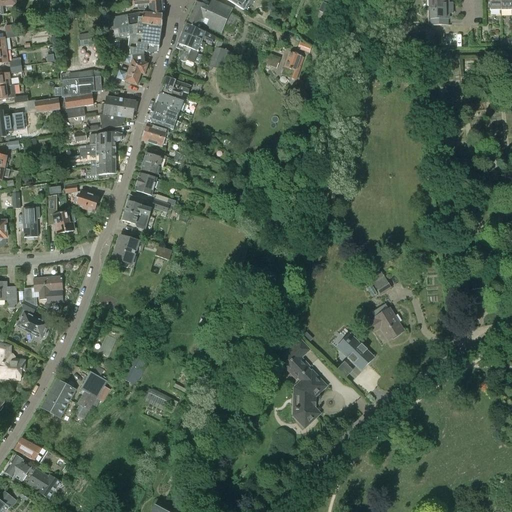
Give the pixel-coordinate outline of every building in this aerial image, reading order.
[(0,0),(0,16),(3,16),(2,9),(17,7),(16,3),(23,2),(23,0),(0,0)] [(149,12),(150,14),(162,16),(160,0),(135,0),(128,0),(129,6),(137,6),(137,11),(149,12)] [(226,0),(243,11),(250,0),(226,0)] [(427,0),(428,9),(453,9),(453,3),(449,3),(448,2),(447,0),(427,0)] [(501,11),(500,0),(489,0),(489,11),(501,11)] [(500,0),(501,11),(511,11),(511,0),(500,0)] [(196,3),(186,24),(198,30),(201,25),(221,34),(232,10),(214,1),(211,1),(208,9),(196,3)] [(324,2),(319,13),(329,18),(334,7),(324,2)] [(453,9),(428,9),(428,26),(448,26),(448,16),(449,14),(453,14),(453,9)] [(111,30),(117,29),(139,25),(161,28),(162,16),(150,14),(139,13),(109,19),(111,30)] [(186,25),(182,34),(202,42),(201,43),(205,45),(205,44),(211,46),(214,38),(198,31),(198,30),(186,24),(186,25)] [(160,38),(161,28),(139,25),(117,29),(119,39),(130,37),(137,35),(160,38)] [(182,34),(176,49),(182,52),(179,59),(180,61),(184,62),(186,61),(193,65),(194,63),(198,65),(202,57),(197,55),(198,53),(197,52),(199,48),(202,50),(205,45),(201,43),(202,42),(182,34)] [(128,48),(120,49),(121,58),(126,57),(143,55),(144,52),(148,53),(157,52),(158,47),(159,47),(160,38),(137,35),(130,37),(128,48)] [(299,42),(296,49),(306,54),(309,47),(299,42)] [(209,67),(227,72),(233,53),(215,48),(209,67)] [(260,63),(275,69),(280,58),(264,52),(260,63)] [(289,53),(282,76),(296,81),(300,68),(298,67),(301,57),(289,53)] [(119,72),(116,79),(137,86),(141,74),(144,75),(148,65),(144,64),(143,55),(126,57),(124,63),(130,65),(127,75),(119,72)] [(69,81),(61,81),(61,99),(92,95),(91,93),(101,92),(100,78),(93,78),(93,71),(68,74),(69,81)] [(9,74),(0,75),(0,87),(6,87),(11,86),(9,74)] [(161,92),(180,99),(182,93),(187,95),(190,87),(165,78),(162,86),(163,86),(161,92)] [(6,87),(0,87),(0,100),(15,98),(13,86),(11,86),(6,87)] [(61,99),(60,99),(63,121),(85,118),(84,107),(93,106),(92,95),(61,99)] [(156,104),(179,113),(182,104),(159,95),(159,96),(157,104),(156,104)] [(100,116),(102,130),(122,127),(122,125),(124,125),(125,119),(132,120),(135,102),(106,97),(103,115),(100,116)] [(34,103),(36,114),(60,111),(58,100),(34,103)] [(153,113),(153,114),(176,121),(179,113),(156,104),(156,105),(153,113)] [(5,133),(22,131),(21,123),(15,123),(14,115),(3,117),(2,112),(0,112),(0,138),(6,137),(5,133)] [(176,121),(153,114),(152,114),(153,114),(150,122),(149,123),(172,131),(176,121)] [(147,125),(144,134),(164,140),(167,132),(147,125)] [(73,135),(74,142),(86,141),(85,133),(73,135)] [(90,136),(90,146),(95,146),(106,145),(106,144),(112,143),(114,145),(115,145),(115,144),(116,143),(121,141),(122,141),(123,140),(123,136),(121,135),(121,134),(119,134),(119,135),(115,133),(90,136)] [(164,140),(144,134),(141,142),(162,148),(164,140)] [(79,150),(80,156),(89,156),(93,155),(114,154),(115,154),(115,145),(114,145),(112,143),(106,144),(106,145),(95,146),(90,146),(85,146),(86,150),(79,150)] [(173,162),(183,164),(185,158),(175,153),(173,162)] [(90,161),(91,168),(96,168),(96,166),(105,165),(115,164),(115,154),(114,154),(93,155),(89,156),(80,156),(80,157),(70,157),(70,164),(80,163),(87,162),(87,161),(90,161)] [(146,154),(143,163),(160,168),(162,159),(146,154)] [(0,156),(0,168),(4,169),(6,162),(8,163),(9,158),(0,156)] [(160,168),(143,163),(141,171),(157,176),(159,170),(163,171),(164,169),(160,168)] [(96,168),(91,168),(91,171),(86,171),(86,180),(97,178),(97,176),(115,174),(115,164),(105,165),(96,166),(96,168)] [(4,169),(0,168),(0,181),(2,182),(3,177),(8,178),(9,171),(4,169)] [(170,185),(156,180),(139,175),(134,192),(151,197),(153,189),(167,193),(170,185)] [(64,187),(65,194),(77,193),(76,186),(64,187)] [(238,204),(247,207),(253,190),(244,187),(238,204)] [(87,195),(88,194),(81,191),(78,200),(75,199),(73,205),(76,206),(76,207),(94,213),(94,211),(96,211),(98,207),(96,205),(98,199),(87,195)] [(12,194),(13,210),(20,209),(19,193),(12,194)] [(122,221),(135,225),(136,229),(144,231),(148,218),(151,210),(140,207),(142,201),(130,197),(130,196),(129,196),(126,203),(127,204),(122,221)] [(156,196),(154,201),(169,206),(173,208),(175,202),(156,196)] [(154,201),(151,209),(166,214),(169,215),(171,210),(168,209),(169,206),(154,201)] [(39,219),(38,208),(22,209),(24,239),(37,238),(36,219),(39,219)] [(66,213),(53,216),(57,235),(62,234),(62,235),(63,235),(64,236),(65,236),(66,235),(67,235),(68,234),(68,233),(73,232),(72,223),(68,224),(66,213)] [(112,260),(131,265),(138,243),(119,237),(112,260)] [(154,256),(155,256),(169,261),(172,252),(158,247),(154,256)] [(380,271),(369,278),(372,283),(384,276),(380,271)] [(24,289),(25,301),(35,306),(34,298),(32,298),(31,293),(39,293),(39,301),(56,299),(56,291),(62,291),(61,277),(60,277),(33,280),(33,289),(24,289)] [(14,305),(17,305),(16,288),(6,288),(6,283),(0,283),(0,301),(6,301),(7,309),(14,309),(14,305)] [(474,305),(474,306),(475,306),(475,305),(483,304),(483,305),(484,305),(484,304),(483,304),(481,290),(482,290),(482,289),(481,289),(473,290),(472,290),(472,291),(474,305)] [(21,309),(33,315),(36,308),(25,302),(21,309)] [(375,320),(369,324),(374,332),(380,329),(388,340),(403,331),(389,310),(386,305),(372,314),(375,318),(374,319),(375,320)] [(23,312),(16,327),(19,328),(18,331),(25,335),(27,332),(34,336),(32,340),(38,343),(41,339),(42,338),(44,337),(46,334),(45,332),(49,325),(32,317),(23,312)] [(307,334),(303,337),(310,343),(313,340),(307,334)] [(347,343),(341,350),(349,357),(347,359),(353,365),(354,364),(360,370),(372,357),(366,351),(367,350),(361,344),(360,346),(352,338),(349,342),(348,341),(346,342),(347,343)] [(11,347),(2,345),(3,341),(0,339),(0,378),(9,379),(8,379),(20,379),(21,371),(23,371),(24,361),(13,361),(14,359),(14,358),(12,356),(11,356),(10,356),(11,347)] [(292,349),(279,361),(285,367),(287,365),(302,381),(294,388),(294,394),(296,397),(296,408),(294,410),(293,416),(299,422),(304,428),(319,414),(314,408),(314,398),(326,387),(308,368),(309,367),(292,349)] [(136,355),(124,376),(136,382),(145,364),(142,358),(136,355)] [(222,371),(234,376),(240,362),(227,357),(222,371)] [(85,392),(77,405),(88,411),(92,405),(96,407),(100,401),(102,402),(109,390),(104,386),(106,382),(90,373),(81,389),(81,391),(85,392)] [(41,408),(60,419),(75,391),(56,380),(41,408)] [(146,401),(167,412),(173,401),(152,390),(146,401)] [(15,451),(34,462),(43,449),(23,438),(15,451)] [(4,473),(12,478),(13,477),(21,482),(31,468),(23,462),(24,460),(17,454),(15,456),(4,473)] [(39,491),(38,493),(48,500),(60,482),(49,475),(48,477),(36,470),(27,484),(39,491)] [(21,491),(16,497),(23,502),(24,501),(26,502),(30,497),(21,491)] [(0,511),(5,505),(10,509),(16,501),(4,492),(0,497),(0,511)] [(148,511),(171,511),(154,501),(148,511)]
